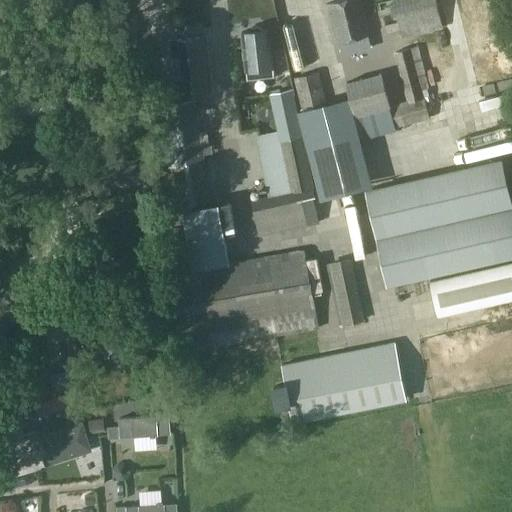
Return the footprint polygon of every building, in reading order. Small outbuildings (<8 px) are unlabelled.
[(370,34),(360,0),(338,0),(326,3),(336,43),(370,34)] [(436,0),(392,0),(402,38),(443,28),(436,0)] [(270,28),(263,28),(259,25),(252,26),(249,30),(242,31),(244,50),(246,50),(247,57),(245,57),(248,78),(276,75),(270,28)] [(207,34),(169,38),(175,94),(213,90),(207,34)] [(145,44),(151,96),(167,94),(161,42),(145,44)] [(430,118),(422,90),(429,88),(418,46),(394,51),(407,100),(390,105),(381,73),(345,82),(360,137),(430,118)] [(9,72),(0,71),(0,83),(2,84),(3,102),(46,105),(47,81),(9,79),(9,72)] [(302,109),(326,103),(318,71),(293,77),(302,109)] [(259,236),(298,227),(318,222),(313,197),(316,196),(301,130),(293,89),(269,94),(277,132),(256,136),(268,195),(250,199),(259,236)] [(197,100),(164,103),(170,159),(169,159),(170,167),(204,163),(204,155),(203,155),(201,143),(208,143),(206,133),(200,133),(197,100)] [(301,113),(305,135),(323,132),(318,109),(301,113)] [(388,288),(511,259),(511,204),(502,159),(366,190),(388,288)] [(135,161),(103,164),(105,182),(136,178),(135,161)] [(219,206),(164,216),(173,272),(167,273),(180,354),(319,328),(304,248),(230,261),(219,206)] [(116,260),(138,257),(143,256),(142,256),(136,211),(99,216),(104,249),(114,248),(116,260)] [(142,256),(143,256),(138,257),(141,277),(161,275),(158,253),(142,256)] [(99,258),(83,260),(88,289),(103,286),(99,258)] [(342,326),(364,321),(351,260),(329,264),(342,326)] [(157,304),(154,285),(131,289),(135,310),(157,304)] [(413,332),(511,312),(507,295),(409,315),(413,332)] [(117,362),(137,347),(113,315),(104,322),(110,330),(99,338),(117,362)] [(41,324),(49,357),(69,352),(64,333),(60,334),(56,320),(41,324)] [(285,382),(271,385),(276,407),(290,404),(293,423),(357,410),(406,400),(394,341),(346,351),(282,364),(285,382)] [(492,360),(511,359),(511,347),(492,348),(492,360)] [(96,378),(106,370),(94,353),(83,361),(96,378)] [(38,412),(40,412),(82,401),(73,370),(50,376),(54,389),(33,394),(38,412)] [(0,435),(1,438),(24,433),(17,405),(0,408),(0,435)] [(172,415),(119,419),(120,437),(173,433),(172,415)] [(45,467),(93,451),(83,422),(36,438),(45,467)] [(172,490),(134,493),(135,507),(173,504),(172,490)]
